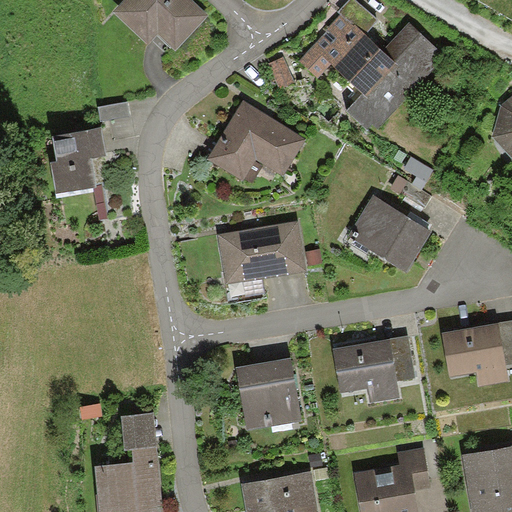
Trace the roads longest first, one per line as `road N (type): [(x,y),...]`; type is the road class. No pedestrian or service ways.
road 1 (residential): [(258,43),(171,107),(153,151),(175,338)]
road 2 (residential): [(175,338),(427,300),(485,267)]
road 3 (residential): [(175,338),(197,511)]
